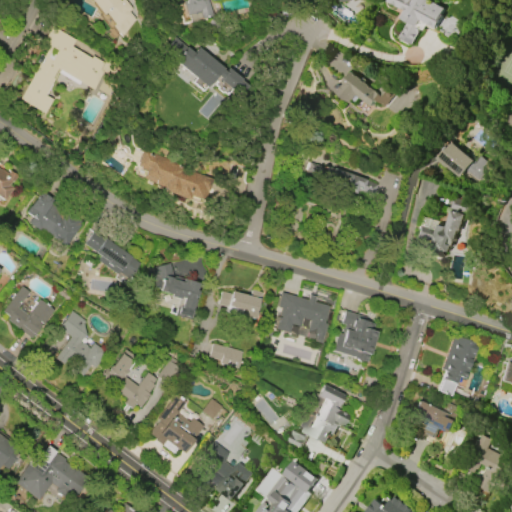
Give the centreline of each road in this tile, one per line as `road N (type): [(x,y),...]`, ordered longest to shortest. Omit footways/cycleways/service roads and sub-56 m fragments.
road 1 (residential): [(511,335),(145,223),(0,122)]
road 2 (residential): [(244,255),(267,137),(312,32)]
road 3 (residential): [(184,511),(0,368)]
road 4 (residential): [(425,308),(369,456),(328,511)]
